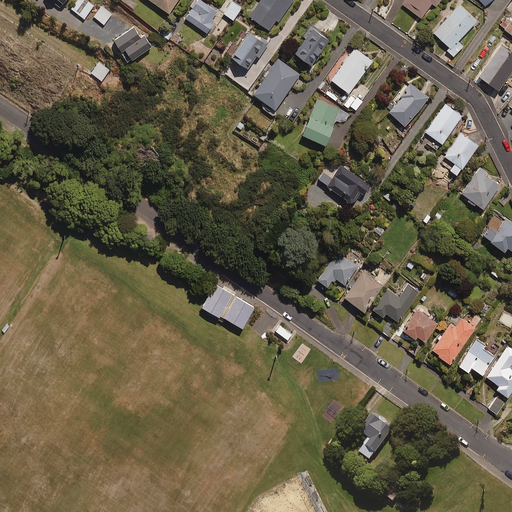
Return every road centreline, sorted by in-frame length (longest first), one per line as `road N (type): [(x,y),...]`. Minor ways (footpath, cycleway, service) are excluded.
road 1 (residential): [(0,119),(511,464)]
road 2 (residential): [(339,0),(472,93),(511,170)]
